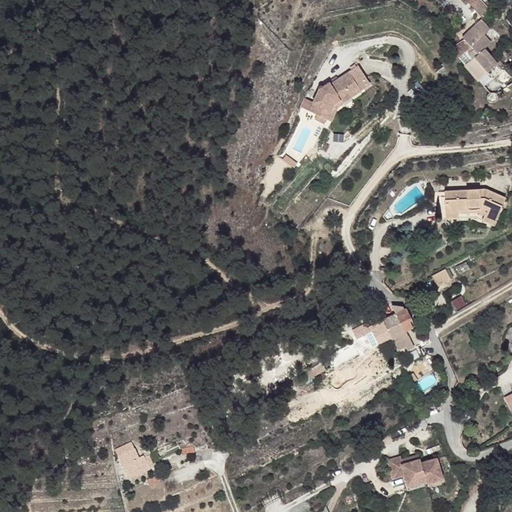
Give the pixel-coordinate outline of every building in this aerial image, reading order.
[(490,11),(480,0),(466,0),(467,0),(483,18),(490,11)] [(490,28),(482,19),(463,37),(465,39),(454,47),(451,49),(459,57),(466,51),(469,54),(474,49),(478,53),(465,64),(480,81),(499,65),(484,48),(491,42),(484,34),(490,28)] [(468,31),(463,36),(463,37),(482,19),(477,24),(468,31)] [(477,24),(472,19),(464,26),(468,31),(477,24)] [(450,75),(444,66),(436,72),(442,81),(450,75)] [(335,104),(341,100),(340,99),(337,95),(346,89),(349,94),(359,87),(349,72),(325,88),(324,86),(323,86),(322,86),(321,86),(320,87),(319,87),(319,88),(319,89),(319,90),(313,103),(310,111),(317,114),(315,118),(325,123),(327,119),(328,119),(335,104)] [(361,91),(359,87),(349,94),(351,98),(361,91)] [(349,94),(346,89),(337,95),(340,99),(349,94)] [(343,104),(341,100),(335,104),(328,119),(332,121),(338,107),(343,104)] [(489,196),(470,196),(467,196),(467,198),(445,199),(446,213),(458,212),(458,210),(469,209),(469,207),(478,206),(479,209),(486,213),(484,215),(495,220),(505,198),(502,196),(489,196)] [(495,220),(484,215),(482,221),(493,225),(495,220)] [(451,279),(445,268),(432,276),(438,286),(451,279)] [(412,320),(406,308),(404,309),(403,307),(396,311),(396,313),(405,331),(413,328),(410,321),(412,320)] [(405,331),(396,313),(383,320),(391,337),(391,338),(400,334),(405,331)] [(352,329),(356,338),(372,331),(378,344),(384,341),(385,344),(390,342),(388,339),(391,337),(383,320),(370,326),(367,322),(352,329)] [(409,339),(405,331),(400,334),(404,341),(409,339)] [(404,341),(400,334),(391,338),(397,350),(406,346),(404,341)] [(423,355),(418,346),(411,348),(399,354),(403,363),(402,364),(405,370),(407,369),(408,367),(410,362),(414,360),(423,355)] [(325,369),(321,363),(305,373),(309,379),(325,369)] [(135,448),(131,441),(115,449),(118,456),(135,448)] [(193,446),(181,449),(183,455),(195,452),(193,446)] [(144,457),(144,455),(139,457),(135,448),(118,456),(129,478),(150,468),(149,468),(144,457)] [(210,449),(197,452),(193,455),(196,461),(211,459),(212,451),(210,449)] [(419,454),(401,459),(403,464),(420,459),(419,454)] [(154,466),(149,455),(144,457),(149,468),(154,466)] [(421,463),(420,459),(403,464),(401,459),(400,457),(388,460),(392,474),(404,470),(405,475),(407,482),(415,479),(417,483),(426,481),(427,483),(443,478),(437,458),(421,463)] [(165,483),(160,473),(147,479),(151,489),(165,483)]
